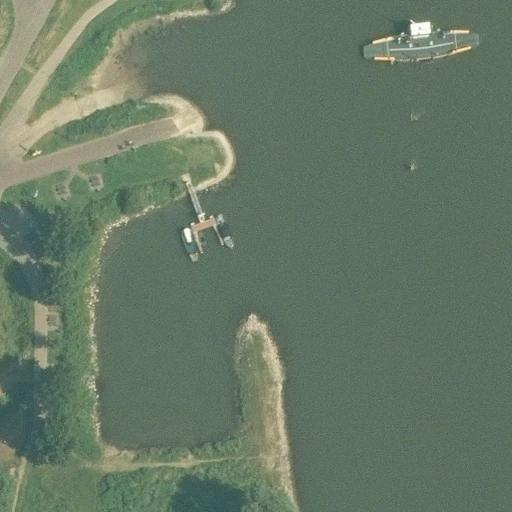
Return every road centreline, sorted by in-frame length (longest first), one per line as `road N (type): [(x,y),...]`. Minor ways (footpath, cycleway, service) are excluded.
road 1 (unclassified): [(0,228),(34,283),(40,427)]
road 2 (tertiary): [(0,179),(194,116)]
